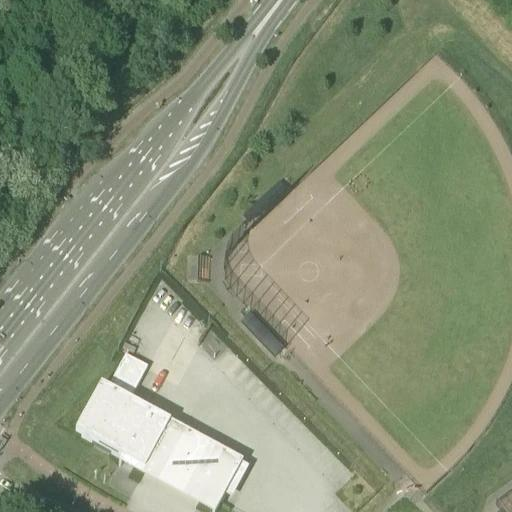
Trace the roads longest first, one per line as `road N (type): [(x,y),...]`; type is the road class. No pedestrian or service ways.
road 1 (secondary): [(0,399),(213,127),(277,4)]
road 2 (secondary): [(277,4),(168,123),(0,338)]
